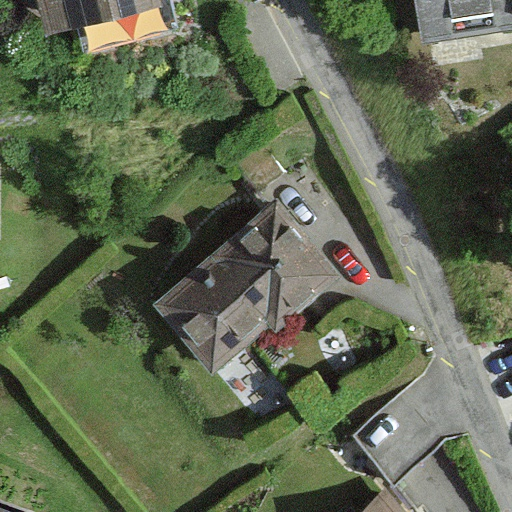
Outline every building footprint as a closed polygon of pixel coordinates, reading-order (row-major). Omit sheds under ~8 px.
[(22,0),(27,22),(129,0),(22,0)] [(511,0),(395,0),(402,38),(511,19),(511,0)] [(44,63),(0,64),(0,212),(50,210),(44,63)] [(264,197),(139,296),(196,368),(321,269),(264,197)] [(394,511),(374,487),(342,511),(394,511)]
